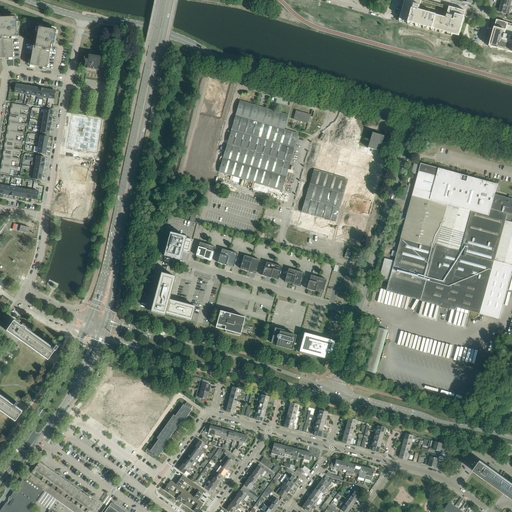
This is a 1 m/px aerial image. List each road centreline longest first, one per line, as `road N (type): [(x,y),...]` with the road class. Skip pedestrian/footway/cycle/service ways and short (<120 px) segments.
road 1 (tertiary): [(413,117),(242,70),(143,26),(82,17)]
road 2 (tertiary): [(103,322),(168,0)]
road 3 (tertiary): [(162,0),(89,318)]
road 4 (tertiary): [(98,335),(333,398)]
road 5 (tertiary): [(335,391),(103,322)]
road 6 (tertiary): [(357,313),(413,117)]
road 7 (tertiary): [(333,398),(511,448)]
road 8 (tertiary): [(511,438),(335,391)]
road 9 (unclassified): [(357,313),(188,263)]
road 10 (residential): [(46,215),(69,80)]
road 11 (tertiary): [(37,440),(98,335)]
